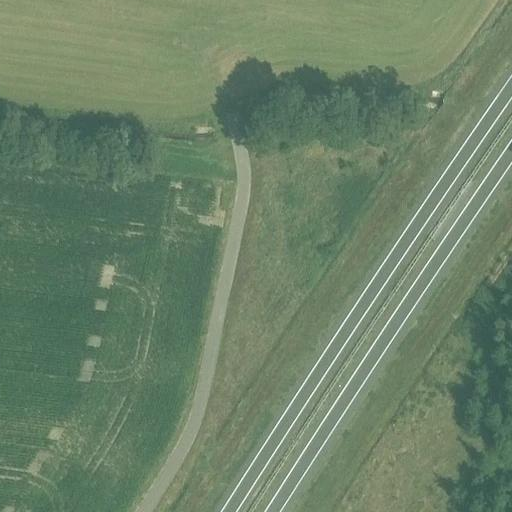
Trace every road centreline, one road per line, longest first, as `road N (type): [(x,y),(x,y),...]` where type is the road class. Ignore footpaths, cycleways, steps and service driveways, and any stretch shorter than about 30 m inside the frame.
road 1 (trunk): [(511,87),(229,511)]
road 2 (trunk): [(274,511),(511,151)]
road 3 (unclassified): [(232,118),(245,171),(204,383),(190,426),(139,511)]
